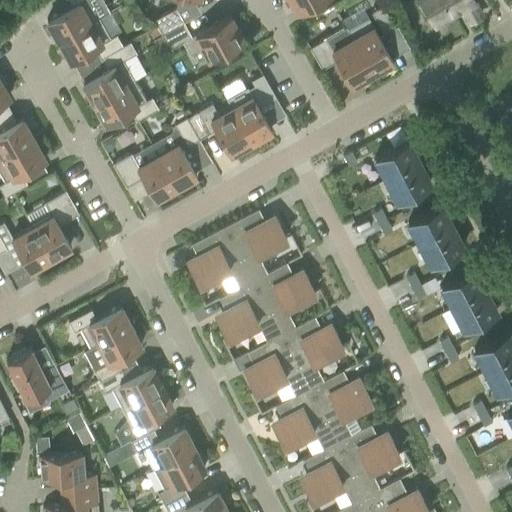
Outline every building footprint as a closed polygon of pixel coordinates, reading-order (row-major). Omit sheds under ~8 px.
[(96,16),(86,0),(67,0),(70,5),(46,18),(57,38),(96,16)] [(289,0),(296,11),(297,10),(296,9),(313,0),(289,0)] [(419,0),(417,2),(426,18),(431,15),(434,21),(435,21),(435,20),(461,6),(470,20),(480,14),(472,0),(419,0)] [(394,26),(382,4),(371,11),(383,32),(394,26)] [(182,20),(175,6),(153,18),(160,32),(182,20)] [(243,40),(229,13),(228,13),(228,14),(190,35),(182,20),(160,32),(157,34),(158,34),(152,37),(160,52),(182,39),(189,53),(198,48),(204,59),(241,39),(242,40),(243,40)] [(120,43),(114,33),(107,36),(96,16),(57,38),(69,59),(94,46),(99,56),(120,43)] [(392,59),(367,16),(344,30),(348,38),(368,73),(392,59)] [(368,73),(348,38),(344,30),(342,27),(309,46),(321,67),(337,58),(351,83),(368,73)] [(131,79),(121,59),(135,51),(128,39),(120,43),(99,56),(106,67),(82,81),(93,101),(131,79)] [(262,72),(251,79),(254,84),(263,100),(270,96),(274,94),(262,72)] [(0,99),(8,95),(3,86),(6,84),(0,73),(0,99)] [(131,79),(91,102),(103,122),(129,108),(135,119),(155,107),(149,96),(142,99),(131,79)] [(247,142),(271,128),(246,85),(226,97),(228,101),(230,105),(227,107),(247,142)] [(247,142),(227,107),(217,112),(212,102),(186,116),(185,115),(182,117),(195,139),(215,127),(229,152),(247,142)] [(27,128),(21,117),(0,128),(0,154),(32,137),(31,136),(32,136),(28,128),(27,128)] [(195,139),(182,117),(174,122),(187,144),(195,139)] [(20,172),(44,158),(37,146),(38,146),(33,139),(32,137),(0,154),(0,173),(3,179),(0,181),(0,188),(4,195),(26,182),(20,172)] [(419,160),(408,139),(374,157),(385,178),(419,160)] [(195,173),(177,141),(155,153),(175,189),(189,181),(187,178),(195,173)] [(348,164),(356,161),(350,150),(343,154),(348,164)] [(125,185),(142,175),(154,197),(162,192),(164,195),(175,189),(155,153),(136,163),(129,151),(111,161),(125,185)] [(430,181),(419,160),(385,178),(396,199),(430,181)] [(51,213),(31,224),(51,259),(64,252),(62,249),(70,244),(58,223),(78,212),(65,188),(44,200),(51,213)] [(452,224),(441,203),(407,221),(418,242),(452,224)] [(286,236),(277,219),(267,224),(257,206),(224,224),(252,278),(266,270),(256,251),(286,236)] [(373,211),(378,222),(385,218),(380,207),(373,211)] [(391,229),(385,218),(378,222),(384,232),(391,229)] [(51,259),(31,224),(11,236),(29,268),(37,263),(39,266),(51,259)] [(237,285),(252,278),(224,224),(190,241),(199,259),(190,265),(198,282),(228,266),(237,285)] [(463,245),(452,224),(418,242),(429,263),(463,245)] [(314,290),(305,273),(295,278),(285,260),(266,270),(252,278),(280,332),(294,324),(284,305),(314,290)] [(485,288),(474,267),(440,285),(451,306),(485,288)] [(419,282),(413,271),(406,275),(411,286),(419,282)] [(252,278),(237,285),(218,295),(228,313),(218,318),(227,336),(256,321),(265,340),(280,332),(252,278)] [(424,293),(419,282),(411,286),(417,296),(424,293)] [(496,309),(485,288),(451,306),(462,326),(496,309)] [(79,326),(89,345),(130,324),(120,304),(95,317),(90,307),(68,319),(73,329),(79,326)] [(342,344),(333,327),(323,332),(314,314),(294,324),(280,332),(308,385),(322,378),(313,359),(342,344)] [(116,357),(140,344),(130,324),(89,345),(83,349),(99,378),(121,367),(116,357)] [(511,355),(511,339),(508,331),(473,348),(484,369),(511,355)] [(294,393),(308,385),(280,332),(265,340),(246,349),(256,367),(246,372),(255,389),(284,374),(294,393)] [(439,339),(445,350),(452,346),(446,335),(439,339)] [(67,388),(53,361),(41,367),(30,346),(5,358),(13,373),(9,375),(16,389),(20,387),(24,396),(40,388),(46,399),(67,388)] [(457,356),(452,346),(445,350),(450,360),(457,356)] [(511,381),(511,355),(484,369),(495,390),(511,381)] [(111,386),(121,405),(161,384),(151,364),(126,377),(121,367),(99,378),(104,389),(111,386)] [(370,398),(361,381),(351,386),(342,368),(322,378),(308,385),(336,439),(350,431),(341,412),(370,398)] [(172,404),(161,384),(121,405),(136,435),(152,427),(159,423),(154,413),(172,404)] [(308,385),(294,393),(274,403),(284,421),(274,426),(283,443),(312,427),(322,446),(336,439),(308,385)] [(72,396),(59,403),(65,413),(77,406),(72,396)] [(472,403),(478,413),(485,410),(479,399),(472,403)] [(491,420),(485,410),(478,413),(483,424),(491,420)] [(398,452),(389,435),(379,440),(369,421),(350,431),(336,439),(364,493),(379,486),(369,467),(398,452)] [(142,446),(152,465),(193,444),(182,424),(158,437),(152,427),(136,435),(130,438),(136,450),(142,446)] [(340,482),(350,501),(364,493),(336,439),(322,446),(303,457),(312,475),(302,480),(311,497),(340,482)] [(152,465),(163,487),(157,490),(163,502),(185,491),(179,479),(204,466),(193,444),(152,465)] [(60,489),(96,486),(95,472),(83,473),(81,450),(38,454),(40,478),(64,476),(66,488),(60,489)] [(423,511),(428,510),(419,493),(410,498),(398,476),(379,486),(364,493),(373,511),(423,511)] [(97,511),(96,486),(60,489),(60,490),(66,490),(67,502),(42,504),(42,511),(97,511)] [(185,491),(163,502),(168,511),(172,511),(176,511),(223,511),(227,510),(216,488),(191,501),(185,491)] [(373,511),(364,493),(350,501),(331,511),(373,511)]
